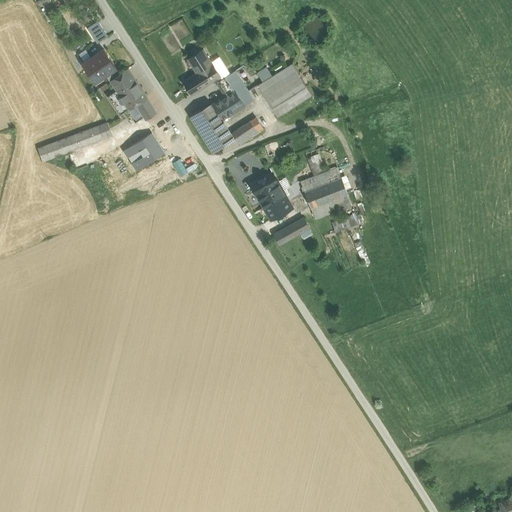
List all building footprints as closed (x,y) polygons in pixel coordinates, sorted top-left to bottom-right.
[(303,24),(301,27),(301,30),(301,34),(303,37),(305,40),(307,42),(311,44),(314,45),(318,45),(321,44),(324,42),(327,40),(329,37),(330,34),(330,30),(330,27),(328,23),(326,20),(324,18),(321,17),(317,16),(314,16),(310,17),(307,18),(304,21),(303,24)] [(86,26),(96,43),(108,36),(98,19),(86,26)] [(104,49),(83,63),(95,82),(105,75),(117,67),(104,49)] [(203,49),(188,58),(197,73),(212,64),(211,63),(203,49)] [(212,64),(220,76),(219,76),(221,79),(226,77),(230,74),(219,57),(211,63),(212,64)] [(212,64),(197,73),(184,81),(192,94),(214,80),(219,76),(220,76),(212,64)] [(312,94),(294,64),(270,79),(260,86),(279,115),(312,94)] [(120,73),(117,67),(105,75),(110,81),(120,73)] [(128,68),(120,73),(110,81),(116,90),(129,109),(136,104),(146,98),(147,97),(128,68)] [(257,87),(260,86),(270,79),(264,69),(251,77),(257,87)] [(236,93),(245,106),(254,100),(235,70),(230,74),(226,77),(236,93)] [(221,79),(219,76),(214,80),(216,84),(218,83),(226,96),(226,95),(228,98),(236,93),(226,77),(221,79)] [(120,115),(129,109),(116,90),(107,96),(120,115)] [(236,93),(228,98),(226,95),(226,96),(212,104),(222,120),(245,106),(236,93)] [(156,112),(146,98),(136,104),(146,119),(156,112)] [(212,103),(191,116),(214,152),(234,139),(222,120),(212,104),(212,103)] [(254,118),(250,121),(258,132),(262,130),(254,118)] [(250,121),(233,134),(241,145),(258,132),(250,121)] [(68,151),(112,134),(107,122),(38,148),(43,161),(68,151)] [(162,153),(150,135),(125,150),(137,169),(162,153)] [(309,164),(319,161),(316,153),(306,157),(309,164)] [(314,176),(324,172),(319,161),(309,164),(314,176)] [(305,191),(328,182),(324,172),(314,176),(301,181),(305,191)] [(282,191),(272,174),(253,184),(263,202),(282,191)] [(334,199),(348,194),(341,177),(328,182),(334,199)] [(334,199),(328,182),(305,191),(311,208),(327,202),(334,199)] [(291,208),(282,191),(263,202),(271,218),(291,208)] [(327,202),(332,213),(352,206),(348,194),(334,199),(327,202)] [(311,208),(315,219),(332,213),(327,202),(311,208)] [(356,215),(345,219),(347,227),(359,223),(356,215)] [(304,217),(274,234),(280,243),(309,227),(304,217)] [(345,219),(333,223),(336,231),(347,227),(345,219)] [(511,498),(499,503),(500,509),(505,507),(507,510),(511,508),(511,498)]
